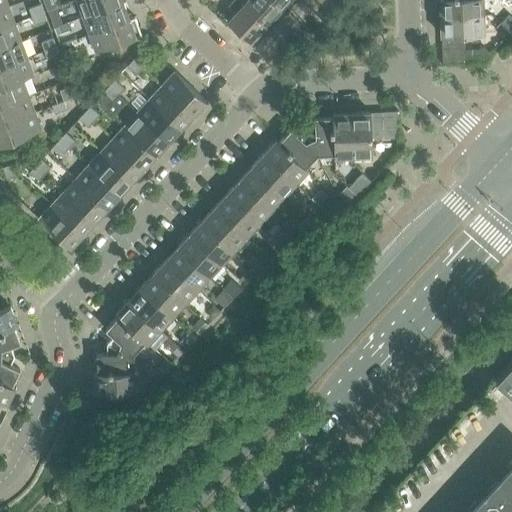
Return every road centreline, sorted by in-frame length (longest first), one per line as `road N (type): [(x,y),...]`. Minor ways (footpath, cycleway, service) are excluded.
road 1 (secondary): [(504,158),(182,511)]
road 2 (secondary): [(239,511),(511,215)]
road 3 (residential): [(59,307),(265,89)]
road 4 (residential): [(0,480),(14,469),(62,365),(53,328),(59,307)]
road 5 (residential): [(265,89),(406,74)]
road 6 (residential): [(265,89),(238,77),(165,0)]
road 7 (residential): [(504,158),(406,74)]
